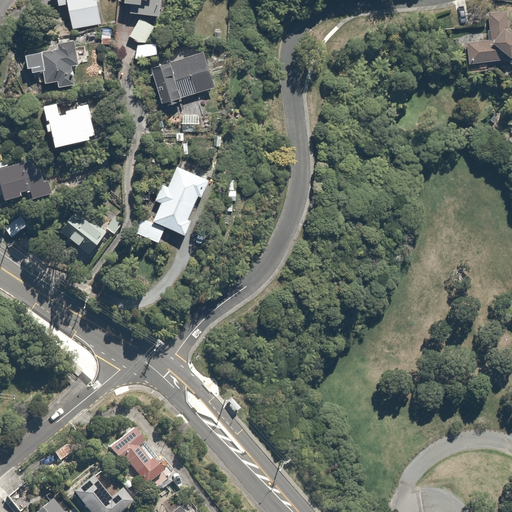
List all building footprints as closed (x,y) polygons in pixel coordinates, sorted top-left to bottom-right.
[(100,0),(60,0),(62,8),(71,6),(75,29),(105,24),(100,0)] [(129,0),(128,6),(134,7),(133,13),(159,17),(161,0),(129,0)] [(470,66),(511,61),(511,34),(509,32),(510,16),(491,14),(489,42),(467,44),(470,66)] [(139,19),(129,37),(147,46),(156,27),(139,19)] [(61,50),(27,57),(31,75),(43,73),(46,87),(60,84),(61,89),(70,87),(68,74),(74,73),(72,66),(80,64),(76,44),(60,47),(61,50)] [(137,46),(137,59),(163,59),(163,46),(137,46)] [(221,89),(208,52),(154,71),(166,108),(221,89)] [(87,93),(43,107),(51,136),(57,135),(62,150),(101,138),(87,93)] [(40,158),(0,170),(0,184),(2,191),(6,189),(10,203),(24,199),(23,194),(31,191),(34,200),(51,195),(40,158)] [(162,245),(168,230),(188,238),(211,178),(179,166),(171,188),(162,185),(155,202),(162,204),(155,222),(145,219),(138,236),(162,245)] [(99,228),(81,213),(63,234),(72,242),(75,238),(83,245),(81,249),(90,257),(111,233),(115,236),(123,225),(111,215),(99,228)] [(147,442),(136,426),(107,446),(121,467),(129,462),(139,478),(133,482),(140,493),(170,473),(159,458),(150,464),(139,447),(147,442)] [(72,451),(67,445),(55,454),(61,461),(72,451)] [(111,498),(97,479),(77,493),(90,511),(124,511),(135,504),(124,488),(111,498)] [(65,511),(55,500),(42,511),(65,511)]
